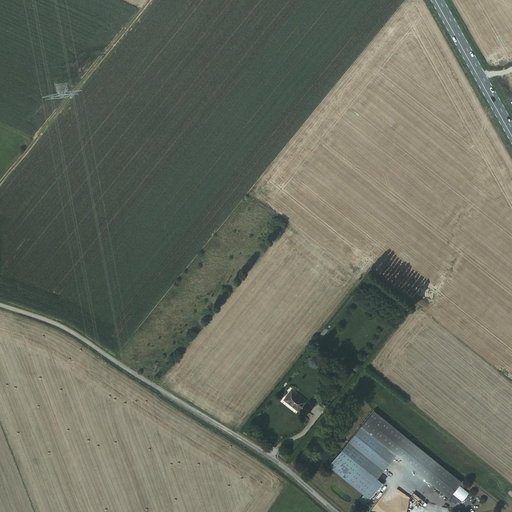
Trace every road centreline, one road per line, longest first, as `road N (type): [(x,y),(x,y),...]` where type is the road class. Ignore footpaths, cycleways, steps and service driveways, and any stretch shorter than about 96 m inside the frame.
road 1 (unclassified): [(336,511),(278,463),(74,333),(0,304)]
road 2 (track): [(0,183),(148,0)]
road 3 (secondary): [(437,0),(511,133)]
